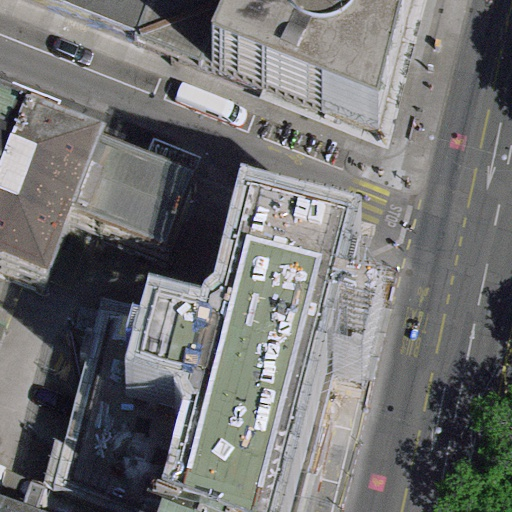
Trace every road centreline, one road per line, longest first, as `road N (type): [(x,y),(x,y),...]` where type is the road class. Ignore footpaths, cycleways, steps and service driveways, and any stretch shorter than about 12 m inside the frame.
road 1 (residential): [(0,56),(464,249)]
road 2 (secondary): [(464,249),(397,511)]
road 3 (secondary): [(511,55),(464,249)]
